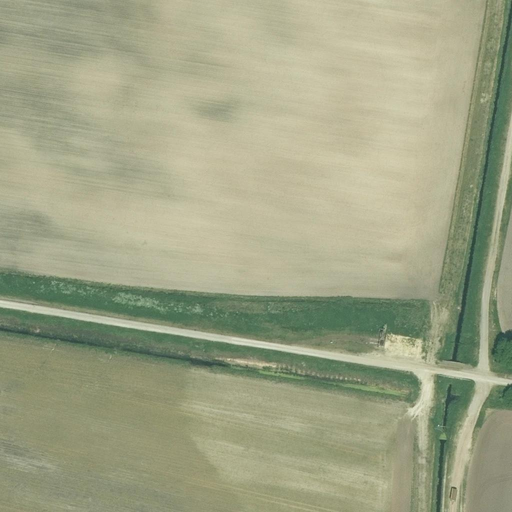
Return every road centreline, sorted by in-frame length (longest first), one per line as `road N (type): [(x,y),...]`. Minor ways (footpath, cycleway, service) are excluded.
road 1 (track): [(484,380),(0,301)]
road 2 (track): [(484,380),(490,251),(511,130)]
road 3 (track): [(452,511),(459,442),(484,380)]
